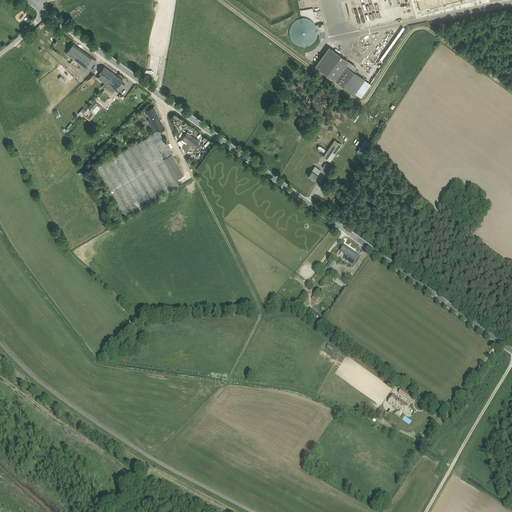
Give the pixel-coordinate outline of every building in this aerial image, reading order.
[(418,0),(422,13),(434,10),(452,5),(454,4),(470,0),(418,0)] [(77,9),(80,14),(85,11),(82,6),(77,9)] [(92,57),(73,44),(68,50),(73,54),(71,57),(89,70),(96,60),(92,58),(92,57)] [(348,61),(328,46),(315,65),(354,94),(355,93),(365,79),(353,70),(345,65),(348,61)] [(356,66),(348,61),(345,65),(353,70),(356,66)] [(99,73),(101,74),(98,78),(104,82),(107,85),(105,88),(105,89),(106,88),(111,81),(110,80),(114,74),(104,66),(99,73)] [(123,80),(114,74),(110,80),(111,81),(106,88),(105,89),(112,94),(115,90),(116,90),(123,80)] [(371,84),(365,79),(355,93),(361,97),(371,84)] [(98,104),(94,101),(92,103),(88,108),(95,114),(100,108),(97,105),(98,104)] [(158,130),(164,127),(153,106),(146,110),(147,112),(146,113),(149,119),(147,120),(153,132),(149,134),(150,136),(163,159),(171,154),(158,130)] [(355,122),(359,115),(355,112),(350,119),(355,122)] [(195,148),(200,142),(187,132),(182,139),(180,142),(186,147),(189,144),(195,148)] [(174,180),(175,180),(183,175),(171,154),(163,159),(150,136),(94,169),(122,217),(177,185),(174,180)] [(335,139),(323,156),(330,161),(342,144),(335,139)] [(361,143),(356,152),(363,156),(368,147),(361,143)] [(308,176),(313,180),(321,170),(315,166),(308,176)] [(359,256),(344,246),(340,251),(345,256),(343,259),(352,265),(359,256)] [(335,281),(343,287),(345,283),(337,278),(335,281)] [(323,318),(310,309),(307,314),(319,323),(323,318)] [(398,393),(408,401),(412,396),(401,388),(398,393)] [(402,413),(403,413),(408,406),(393,395),(388,403),(398,409),(395,414),(399,417),(402,413)]
